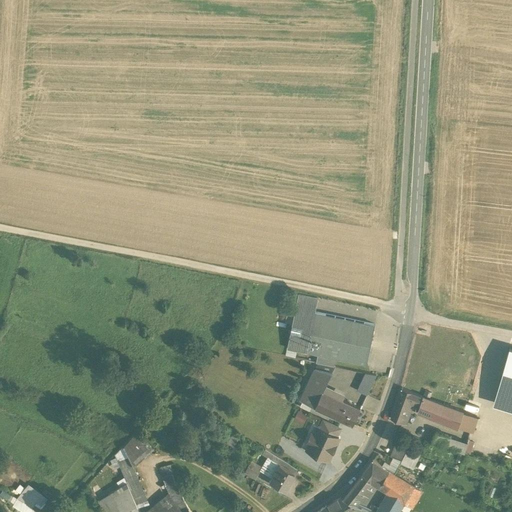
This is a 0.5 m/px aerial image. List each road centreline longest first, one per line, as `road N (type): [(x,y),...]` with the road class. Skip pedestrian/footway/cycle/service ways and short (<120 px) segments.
road 1 (tertiary): [(428,0),(402,353),(362,458),(303,511)]
road 2 (track): [(0,227),(511,334)]
road 3 (track): [(241,275),(218,339),(59,511)]
